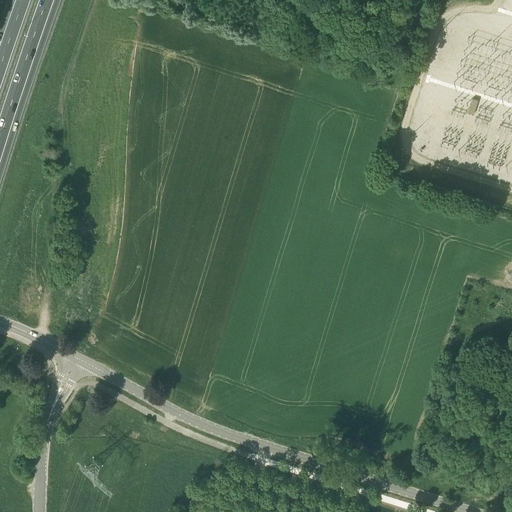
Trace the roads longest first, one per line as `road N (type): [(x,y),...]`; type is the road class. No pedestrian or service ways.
road 1 (tertiary): [(461,511),(70,381)]
road 2 (motorway): [(0,151),(50,0)]
